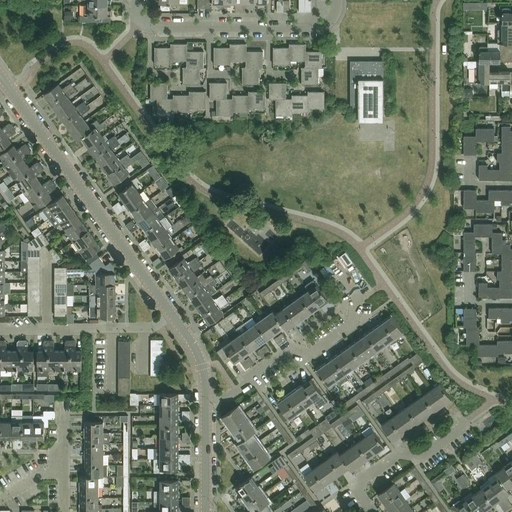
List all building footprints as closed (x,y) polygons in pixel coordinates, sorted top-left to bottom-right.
[(159,0),(159,3),(160,3),(160,10),(169,10),(169,3),(187,3),(186,0),(159,0)] [(107,11),(107,5),(90,5),(86,5),(86,16),(80,16),(80,22),(98,22),(98,16),(110,16),(110,11),(107,11)] [(511,22),(511,12),(510,13),(510,8),(502,8),(502,23),(511,23),(511,22)] [(511,43),(511,31),(511,23),(502,23),(502,29),(497,29),(497,43),(500,43),(511,43)] [(246,51),(246,43),(229,44),(229,47),(230,47),(230,61),(245,61),(246,61),(246,51)] [(170,44),(170,47),(171,47),(171,61),(186,61),(187,61),(187,51),(187,44),(170,44)] [(305,51),(305,44),(289,44),(289,47),(289,61),(305,61),(305,51)] [(171,47),(170,47),(154,47),(154,64),(171,64),(171,61),(171,47)] [(230,47),(229,47),(213,47),(213,64),(230,64),(230,61),(230,47)] [(289,47),(273,47),(273,64),(290,64),(289,61),(289,47)] [(500,61),(500,55),(500,51),(487,51),(487,47),(479,47),(479,62),(490,61),(500,61)] [(203,51),(187,51),(187,61),(186,61),(186,67),(200,67),(200,68),(203,68),(203,51)] [(262,68),(262,51),(246,51),(246,61),(245,61),(245,67),(259,67),(259,68),(262,68)] [(322,68),(322,51),(305,51),(305,61),(305,67),(318,67),(318,68),(322,68)] [(383,61),(350,61),(350,107),(358,107),(358,121),(383,121),(383,61)] [(490,72),(490,61),(479,62),(479,68),(474,68),(474,82),(490,82),(490,72)] [(200,84),(200,68),(200,67),(186,67),(182,67),(182,84),(200,84)] [(259,84),(259,68),(259,67),(245,67),(242,67),(242,84),(259,84)] [(318,84),(318,68),(318,67),(305,67),(301,67),(301,84),(318,84)] [(510,84),(510,71),(490,72),(490,82),(501,82),(501,97),(510,96),(510,84)] [(150,99),(157,99),(167,99),(167,98),(167,82),(150,82),(150,99)] [(226,82),(210,82),(209,99),(216,99),(227,99),(227,98),(226,82)] [(286,82),(269,82),(269,99),(275,99),(286,99),(286,98),(286,82)] [(50,103),(73,87),(70,83),(62,89),(58,83),(43,94),(50,103)] [(57,112),(71,102),(68,97),(76,91),(73,87),(50,103),(57,112)] [(206,91),(205,91),(189,91),(189,95),(189,108),(205,108),(206,91)] [(265,91),(248,91),(248,95),(248,108),(249,108),(265,108),(265,91)] [(324,108),(324,91),(307,91),(307,95),(308,95),(308,108),(324,108)] [(189,95),(173,95),(173,98),(173,112),(189,112),(189,108),(189,95)] [(248,95),(232,95),(232,98),(232,112),(233,112),(249,112),(249,108),(248,108),(248,95)] [(308,95),(307,95),(291,95),(291,98),(292,98),(292,112),(308,112),(308,108),(308,95)] [(173,98),(167,98),(167,99),(157,99),(157,115),(174,115),(173,112),(173,98)] [(232,98),(227,98),(227,99),(216,99),(216,115),(233,115),(233,112),(232,112),(232,98)] [(292,98),(291,98),(286,98),(286,99),(275,99),(275,115),(292,115),(292,112),(292,98)] [(63,122),(86,105),(83,101),(75,107),(71,102),(57,112),(63,122)] [(70,131),(85,120),(81,115),(89,109),(86,105),(63,122),(70,131)] [(81,137),(100,124),(97,120),(88,126),(85,120),(70,131),(77,140),(81,138),(81,137)] [(87,146),(102,136),(98,131),(106,125),(104,121),(100,124),(81,137),(81,138),(87,146)] [(127,138),(139,128),(134,122),(123,132),(127,138)] [(0,135),(13,126),(11,123),(9,123),(1,128),(0,126),(0,135)] [(15,129),(13,126),(0,135),(0,149),(11,141),(8,137),(15,132),(15,129)] [(511,140),(511,130),(510,130),(510,126),(501,126),(501,141),(511,141),(511,140)] [(494,128),(475,128),(475,136),(476,136),(476,141),(494,141),(494,128)] [(94,156),(117,139),(114,135),(109,139),(106,133),(102,136),(87,146),(94,156)] [(476,154),(476,141),(476,136),(475,136),(463,136),(464,154),(476,154)] [(101,165),(115,154),(111,149),(120,143),(117,139),(94,156),(101,165)] [(511,161),(511,141),(501,141),(502,153),(497,153),(497,161),(499,161),(511,161)] [(0,158),(4,164),(28,147),(26,144),(24,144),(17,149),(14,144),(0,153),(0,158)] [(31,150),(28,147),(4,164),(11,173),(26,162),(23,158),(30,153),(31,150)] [(141,150),(130,158),(107,174),(114,184),(129,173),(125,168),(143,154),(141,150)] [(107,174),(130,158),(127,154),(119,160),(115,154),(101,165),(107,174)] [(495,180),(495,169),(487,169),(487,160),(483,160),(483,165),(479,165),(478,180),(495,180)] [(511,180),(511,161),(499,161),(499,169),(495,169),(495,180),(511,180)] [(17,182),(41,165),(39,162),(36,162),(29,167),(26,162),(11,173),(17,182)] [(43,168),(41,165),(17,182),(23,191),(39,180),(36,175),(43,170),(43,168)] [(29,200),(54,182),(52,180),(49,179),(42,184),(39,180),(23,191),(29,200)] [(56,185),(54,182),(29,200),(36,209),(52,197),(48,193),(55,188),(56,185)] [(124,203),(139,192),(132,183),(118,194),(124,203)] [(463,208),(475,208),(476,208),(476,199),(476,190),(463,189),(463,208)] [(509,205),(509,203),(509,190),(488,190),(488,200),(494,200),(501,200),(501,205),(509,205)] [(131,212),(144,203),(146,202),(139,192),(124,203),(131,212)] [(69,204),(62,195),(42,209),(49,218),(69,204)] [(138,222),(152,211),(157,208),(151,198),(146,202),(144,203),(131,212),(138,222)] [(494,212),(494,200),(488,200),(476,199),(476,208),(475,208),(475,212),(494,212)] [(115,210),(121,205),(118,201),(112,206),(115,210)] [(75,212),(69,204),(49,218),(55,227),(60,223),(75,212)] [(124,209),(121,205),(115,210),(117,214),(124,209)] [(167,212),(176,218),(179,212),(171,206),(167,212)] [(195,206),(174,217),(178,224),(199,213),(195,206)] [(144,231),(159,220),(152,211),(138,222),(144,231)] [(82,221),(75,212),(60,223),(66,232),(82,221)] [(151,240),(166,230),(171,226),(164,216),(159,220),(144,231),(151,240)] [(191,231),(201,223),(196,217),(186,224),(191,231)] [(249,230),(265,244),(278,229),(281,225),(274,219),(265,229),(256,221),(249,230)] [(132,220),(125,224),(128,228),(134,224),(132,220)] [(88,230),(82,221),(66,232),(73,241),(88,230)] [(137,228),(134,224),(128,228),(131,233),(137,228)] [(492,232),(492,224),(473,224),(473,231),(474,231),(474,236),(475,236),(491,236),(492,236),(492,232)] [(94,239),(88,230),(73,241),(79,250),(94,239)] [(158,249),(172,239),(166,230),(151,240),(158,249)] [(475,252),(475,236),(474,236),(474,231),(473,231),(463,231),(463,252),(475,252)] [(42,232),(38,235),(41,241),(46,238),(42,232)] [(501,244),(505,244),(505,239),(502,240),(502,232),(492,232),(492,236),(491,236),(492,253),(501,253),(501,244)] [(41,241),(38,235),(27,242),(40,249),(45,246),(41,241)] [(141,247),(148,242),(145,238),(138,243),(141,247)] [(101,248),(94,239),(79,250),(89,264),(99,257),(95,252),(101,248)] [(164,259),(179,249),(180,251),(184,249),(182,246),(179,248),(172,239),(158,249),(164,259)] [(40,249),(27,242),(27,256),(40,256),(40,249)] [(151,246),(148,242),(141,247),(144,251),(151,246)] [(511,258),(511,248),(510,248),(510,244),(505,244),(501,244),(501,253),(501,259),(511,259),(511,258)] [(476,271),(476,252),(475,252),(463,252),(463,271),(476,271)] [(115,273),(114,273),(114,266),(110,261),(105,265),(103,262),(99,257),(89,264),(93,269),(84,269),(84,274),(96,274),(96,284),(115,284),(115,273)] [(158,257),(152,262),(155,266),(161,261),(158,257)] [(175,277),(198,261),(195,257),(187,263),(183,258),(169,268),(175,277)] [(511,279),(511,259),(501,259),(501,271),(497,271),(497,279),(499,279),(511,279)] [(219,260),(214,264),(220,273),(226,269),(219,260)] [(182,287),(197,276),(193,271),(201,265),(198,261),(175,277),(182,287)] [(296,273),(304,267),(301,263),(293,269),(296,273)] [(75,274),(75,269),(67,269),(67,273),(67,277),(72,277),(75,274)] [(287,279),(296,273),(293,269),(284,275),(287,279)] [(232,278),(228,272),(223,275),(228,281),(232,278)] [(189,296),(212,280),(213,278),(210,274),(205,278),(201,273),(197,276),(182,287),(189,296)] [(279,285),(287,279),(284,275),(276,281),(279,285)] [(511,297),(511,279),(499,279),(499,287),(495,287),(495,297),(511,297)] [(195,305),(210,295),(206,290),(214,284),(212,280),(189,296),(195,305)] [(270,291),(279,285),(276,281),(267,287),(270,291)] [(495,297),(495,287),(487,287),(487,282),(478,282),(478,297),(495,297)] [(115,284),(96,284),(90,284),(90,295),(96,295),(115,295),(115,284)] [(316,284),(308,290),(319,306),(328,300),(316,284)] [(261,297),(270,291),(267,287),(258,293),(261,297)] [(311,312),(319,306),(308,290),(300,296),(311,312)] [(202,314),(225,298),(222,294),(214,300),(210,295),(195,305),(202,314)] [(115,306),(115,295),(96,295),(96,306),(115,306)] [(209,324),(223,313),(220,308),(228,302),(227,302),(231,299),(228,296),(225,298),(202,314),(209,324)] [(303,318),(311,312),(300,296),(291,302),(303,318)] [(294,324),(302,318),(303,318),(291,302),(283,308),(294,324)] [(12,304),(5,304),(0,303),(0,314),(4,315),(4,309),(8,309),(8,311),(12,311),(12,304)] [(115,317),(115,306),(96,306),(90,306),(90,317),(115,317)] [(509,320),(509,308),(488,307),(488,318),(501,318),(501,322),(509,322),(509,320)] [(286,330),(294,324),(283,308),(275,314),(284,327),(286,330)] [(476,308),(463,308),(455,308),(456,313),(463,313),(463,327),(466,327),(476,327),(476,326),(476,308)] [(275,333),(284,327),(275,314),(274,315),(272,311),(264,317),(275,333)] [(67,313),(67,316),(67,323),(75,323),(75,313),(67,313)] [(403,332),(391,316),(383,322),(394,338),(403,332)] [(267,339),(275,333),(264,317),(256,323),(267,339)] [(394,338),(383,322),(374,328),(386,344),(394,338)] [(259,345),(267,339),(256,323),(248,329),(259,345)] [(479,326),(476,326),(476,327),(466,327),(466,345),(476,345),(479,345),(479,344),(479,326)] [(386,344),(374,328),(366,334),(378,350),(386,344)] [(251,351),(259,345),(248,329),(239,335),(251,351)] [(282,333),(278,336),(282,343),(286,340),(282,333)] [(378,350),(366,334),(358,340),(369,356),(378,350)] [(243,356),(251,351),(239,335),(231,341),(242,357),(243,356)] [(278,345),(282,343),(278,336),(274,339),(278,345)] [(11,370),(11,351),(6,351),(6,342),(4,340),(0,340),(0,370),(11,370)] [(22,370),(22,340),(18,340),(17,342),(17,351),(11,351),(11,370),(22,370)] [(26,340),(22,340),(22,370),(33,370),(33,351),(28,351),(27,342),(26,340)] [(48,370),(48,340),(45,340),(43,342),(43,351),(37,351),(37,370),(48,370)] [(59,370),(59,351),(54,351),(54,342),(52,340),(48,340),(48,370),(59,370)] [(70,370),(70,340),(66,340),(64,342),(64,351),(59,351),(59,370),(70,370)] [(73,340),(70,340),(70,370),(81,370),(81,351),(75,351),(75,342),(73,340)] [(369,356),(358,340),(350,346),(361,362),(369,356)] [(511,352),(511,340),(497,340),(497,344),(497,353),(511,352)] [(245,359),(243,356),(242,357),(231,341),(216,351),(225,363),(231,359),(234,363),(238,359),(245,369),(249,366),(245,360),(245,359)] [(497,344),(479,344),(479,345),(476,345),(476,356),(497,356),(497,353),(497,344)] [(265,345),(261,348),(266,354),(270,351),(265,345)] [(361,362),(350,346),(341,352),(353,368),(361,362)] [(262,357),(266,354),(261,348),(257,351),(262,357)] [(353,368),(341,352),(333,358),(344,374),(353,368)] [(412,363),(420,357),(417,353),(409,359),(411,361),(412,363)] [(249,357),(245,359),(245,360),(249,366),(253,363),(249,357)] [(411,361),(409,359),(408,357),(399,363),(402,367),(411,361)] [(415,367),(423,361),(420,357),(412,363),(413,364),(415,367)] [(344,374),(333,358),(325,364),(336,380),(344,374)] [(394,373),(402,367),(399,363),(391,369),(394,373)] [(336,380),(325,364),(316,370),(324,380),(327,386),(336,380)] [(416,369),(415,367),(413,364),(405,370),(408,375),(416,369)] [(386,379),(394,373),(391,369),(383,375),(386,379)] [(399,380),(408,375),(405,370),(396,376),(399,380)] [(378,385),(386,379),(383,375),(375,380),(378,385)] [(391,387),(399,380),(396,376),(388,382),(391,387)] [(322,395),(312,380),(311,379),(302,385),(313,401),(322,395)] [(369,391),(378,385),(375,380),(366,387),(369,391)] [(383,392),(391,387),(388,382),(380,388),(383,392)] [(439,383),(431,389),(442,405),(451,399),(439,383)] [(313,401),(302,385),(294,391),(305,407),(313,401)] [(361,397),(369,391),(366,387),(358,392),(361,397)] [(375,398),(383,392),(380,388),(372,394),(375,398)] [(434,411),(442,405),(431,389),(422,395),(434,411)] [(263,400),(261,397),(257,391),(253,394),(259,403),(263,400)] [(305,407),(294,391),(285,397),(297,413),(305,407)] [(352,403),(361,397),(358,392),(349,399),(352,403)] [(130,395),(130,405),(138,405),(138,394),(136,394),(130,394),(130,395)] [(178,405),(178,394),(160,394),(160,405),(178,405)] [(366,404),(375,398),(372,394),(363,400),(366,404)] [(426,417),(434,411),(422,395),(414,401),(426,417)] [(297,413),(285,397),(277,403),(288,419),(297,413)] [(344,409),(352,403),(349,399),(341,405),(344,409)] [(269,408),(263,400),(259,403),(265,411),(269,408)] [(417,423),(426,417),(414,401),(406,407),(417,423)] [(178,415),(178,405),(160,405),(160,416),(178,415)] [(228,426),(244,414),(237,405),(221,417),(228,426)] [(358,410),(355,406),(346,412),(349,416),(358,410)] [(409,429),(417,423),(406,407),(397,413),(409,429)] [(275,416),(269,408),(265,411),(271,419),(275,416)] [(44,440),(44,426),(48,426),(48,418),(54,418),(54,410),(43,410),(43,415),(34,415),(34,440),(44,440)] [(328,421),(336,415),(333,410),(325,416),(326,418),(328,421)] [(341,422),(349,416),(346,412),(338,418),(341,422)] [(401,435),(409,429),(397,413),(389,419),(401,435)] [(234,434),(249,422),(244,414),(228,426),(234,434)] [(23,439),(23,415),(12,415),(12,421),(12,439),(23,439)] [(34,440),(34,415),(23,415),(23,439),(34,440)] [(178,426),(178,415),(160,416),(160,426),(178,426)] [(281,424),(275,416),(271,419),(277,427),(281,424)] [(329,422),(328,421),(326,418),(317,424),(320,428),(329,422)] [(333,428),(341,422),(338,418),(330,424),(332,426),(333,428)] [(392,441),(401,435),(389,419),(381,425),(392,441)] [(12,439),(12,421),(1,421),(1,439),(12,439)] [(103,433),(103,421),(85,421),(85,433),(103,433)] [(239,441),(252,432),(255,430),(249,422),(234,434),(239,441)] [(332,426),(330,424),(329,422),(320,428),(323,432),(332,426)] [(287,432),(281,424),(277,427),(283,435),(287,432)] [(313,434),(320,428),(317,424),(310,430),(311,432),(313,434)] [(178,437),(178,426),(160,426),(160,437),(178,437)] [(303,438),(311,432),(310,430),(308,428),(300,434),(303,438)] [(316,438),(323,432),(320,428),(313,434),(314,436),(316,438)] [(373,431),(364,437),(376,453),(384,447),(373,431)] [(242,452),(258,441),(252,432),(239,441),(236,444),(242,452)] [(293,441),(287,432),(283,435),(289,444),(293,441)] [(103,444),(103,433),(85,433),(85,444),(103,444)] [(308,446),(317,440),(316,438),(314,436),(305,442),(308,446)] [(509,440),(506,436),(498,442),(501,446),(509,440)] [(178,448),(178,437),(160,437),(160,448),(178,448)] [(367,459),(376,453),(364,437),(356,443),(367,459)] [(248,461),(264,449),(258,441),(242,452),(248,461)] [(299,452),(308,446),(305,442),(297,448),(299,452)] [(359,465),(367,459),(356,443),(347,449),(359,465)] [(103,455),(103,444),(85,444),(85,454),(103,455)] [(178,454),(178,448),(160,448),(154,448),(154,459),(190,459),(190,454),(178,454)] [(289,460),(299,452),(297,448),(289,453),(286,456),(289,460)] [(254,469),(270,458),(264,449),(248,461),(254,469)] [(351,471),(359,465),(347,449),(339,455),(348,467),(351,471)] [(348,467),(339,455),(337,452),(329,457),(340,473),(348,467)] [(482,462),(476,453),(471,456),(477,465),(482,462)] [(103,465),(103,455),(85,454),(85,465),(103,465)] [(280,455),(276,458),(283,466),(287,464),(280,455)] [(438,471),(444,479),(463,464),(457,456),(438,471)] [(477,465),(471,456),(465,461),(471,470),(477,465)] [(332,479),(340,473),(329,457),(321,463),(332,479)] [(190,464),(190,459),(154,459),(154,470),(160,470),(160,473),(169,473),(169,470),(178,470),(178,464),(190,464)] [(511,479),(511,461),(503,467),(511,479)] [(324,485),(332,479),(321,463),(312,469),(324,485)] [(292,472),(287,464),(283,466),(288,474),(292,472)] [(107,476),(107,465),(103,465),(85,465),(85,475),(85,476),(103,476),(107,476)] [(415,467),(411,470),(417,478),(421,475),(415,467)] [(507,488),(511,484),(511,479),(503,467),(495,473),(498,477),(507,488)] [(315,491),(324,485),(312,469),(304,475),(315,491)] [(299,480),(292,472),(288,474),(295,483),(299,480)] [(462,474),(460,476),(466,486),(469,484),(470,482),(465,474),(462,474)] [(103,487),(103,476),(85,476),(85,475),(80,475),(80,486),(98,486),(98,487),(103,487)] [(427,484),(421,475),(417,478),(423,487),(427,484)] [(241,496),(257,485),(251,476),(235,488),(241,496)] [(466,486),(460,476),(457,478),(456,480),(462,487),(464,488),(466,486)] [(441,487),(434,477),(429,480),(436,490),(441,487)] [(505,496),(509,493),(510,493),(507,488),(498,477),(490,483),(501,499),(508,508),(511,506),(505,496)] [(160,480),(160,490),(178,491),(178,480),(160,480)] [(305,489),(299,480),(295,483),(301,491),(305,489)] [(501,499),(490,483),(488,480),(479,486),(481,489),(492,505),(497,502),(504,511),(508,508),(501,499)] [(383,502),(399,491),(393,482),(377,494),(383,502)] [(433,492),(427,484),(423,487),(429,495),(433,492)] [(247,504),(263,493),(257,485),(241,496),(247,504)] [(98,497),(98,487),(98,486),(80,486),(80,497),(98,497)] [(311,497),(305,489),(301,491),(307,500),(311,497)] [(491,511),(489,508),(492,505),(481,489),(473,495),(484,511),(491,511)] [(178,501),(178,491),(160,490),(154,490),(154,501),(178,501)] [(389,510),(405,499),(399,491),(383,502),(389,510)] [(438,499),(433,492),(429,495),(434,502),(438,499)] [(252,511),(253,511),(266,503),(269,501),(263,493),(247,504),(252,511)] [(285,505),(295,499),(292,494),(282,500),(285,505)] [(484,511),(473,495),(470,497),(470,495),(464,499),(465,501),(472,511),(484,511)] [(98,504),(98,497),(80,497),(80,508),(101,508),(101,504),(98,504)] [(317,505),(311,497),(307,500),(311,505),(313,508),(317,505)] [(390,511),(404,511),(411,507),(405,499),(389,510),(390,511)] [(444,508),(438,499),(434,502),(440,511),(444,508)] [(300,511),(311,505),(307,500),(289,511),(300,511)] [(177,511),(178,501),(154,501),(154,506),(160,507),(159,511),(177,511)] [(472,511),(465,501),(459,505),(457,502),(449,508),(452,511),(472,511)] [(271,511),(272,511),(266,503),(253,511),(271,511)]
